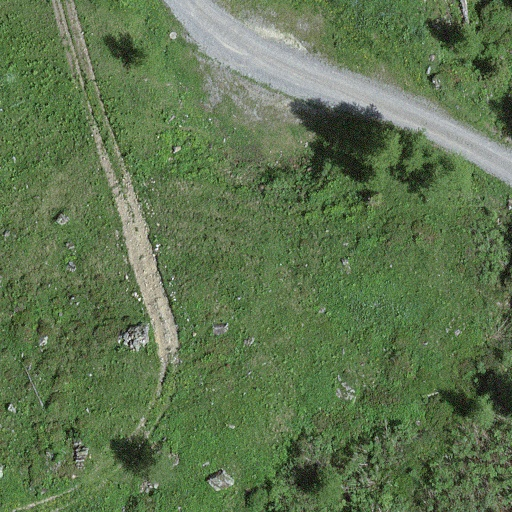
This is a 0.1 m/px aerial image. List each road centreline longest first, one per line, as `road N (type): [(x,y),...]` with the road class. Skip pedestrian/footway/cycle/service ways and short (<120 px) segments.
road 1 (track): [(64,0),(172,355),(146,426),(85,499),(49,511)]
road 2 (track): [(189,0),(207,21),(511,171)]
